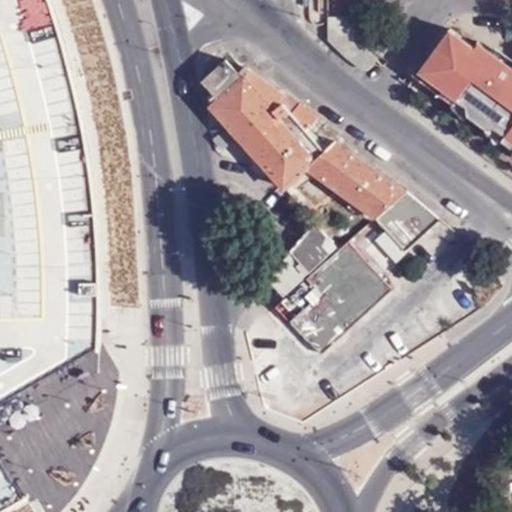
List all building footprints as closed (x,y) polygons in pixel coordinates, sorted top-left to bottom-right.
[(43,0),(0,0),(0,495),(18,497),(0,463),(0,406),(88,359),(84,128),(43,0)] [(364,48),(364,17),(330,17),(329,39),(362,69),(365,70),(369,69),(377,59),(364,48)] [(511,64),(500,56),(478,40),(474,45),(450,27),(418,71),(467,106),(468,114),(487,128),(495,127),(505,134),(502,139),(511,147),(511,146),(511,64)] [(284,184),(307,164),(324,147),(308,131),(312,124),(281,103),(269,96),(244,77),(240,71),(225,57),(200,77),(215,93),(210,99),(284,184)] [(246,66),(240,71),(244,77),(269,96),(277,88),(246,66)] [(287,95),(281,103),(312,124),(317,116),(287,95)] [(376,212),(377,211),(406,187),(333,138),(324,147),(307,164),(376,212)] [(406,187),(377,211),(411,244),(444,214),(442,212),(406,187)] [(283,295),(339,246),(317,221),(269,279),(283,295)] [(325,265),(310,277),(325,293),(295,321),(327,355),(396,290),(390,282),(355,241),(325,265)]
